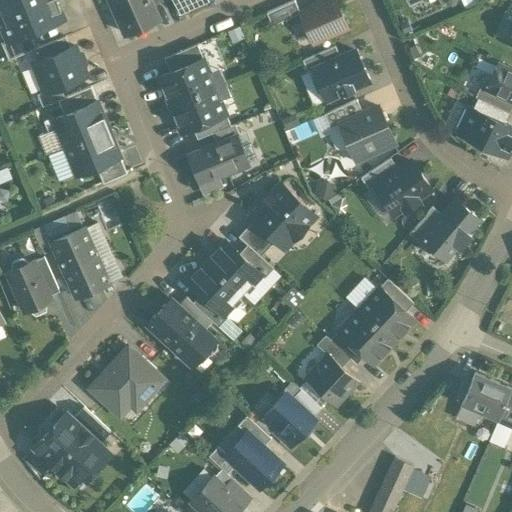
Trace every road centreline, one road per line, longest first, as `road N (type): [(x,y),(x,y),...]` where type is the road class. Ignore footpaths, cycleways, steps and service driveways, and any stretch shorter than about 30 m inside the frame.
road 1 (residential): [(0,427),(192,234),(120,59),(257,0)]
road 2 (residential): [(370,0),(417,119),(473,173),(511,191)]
road 3 (residential): [(288,511),(457,332)]
